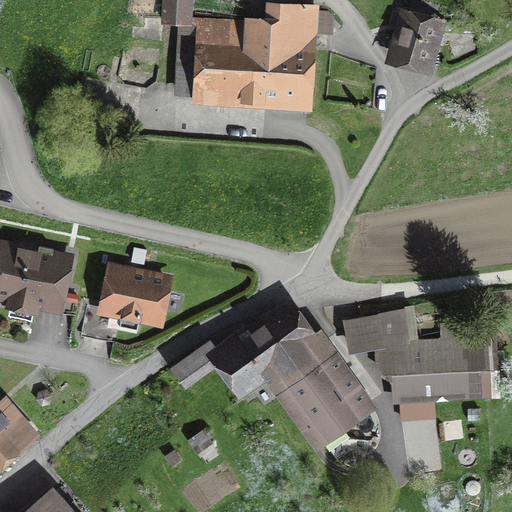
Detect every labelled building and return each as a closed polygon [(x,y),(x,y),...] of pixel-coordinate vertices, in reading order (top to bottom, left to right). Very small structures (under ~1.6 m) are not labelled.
[(165,0),(164,20),(184,22),(191,22),(191,18),(192,0),(165,0)] [(191,22),(184,22),(178,88),(304,96),(308,31),(330,32),(332,15),(328,11),(317,10),(317,9),(270,6),(269,23),(191,18),(191,22)] [(395,55),(425,63),(432,35),(440,37),(444,22),(436,20),(407,12),(395,55)] [(0,293),(57,305),(66,258),(52,255),(53,249),(39,246),(38,253),(0,244),(0,293)] [(167,279),(112,268),(103,309),(158,320),(167,279)] [(217,363),(236,389),(266,368),(319,442),(371,404),(325,340),(318,346),(291,308),(265,326),(259,318),(216,348),(209,342),(175,367),(187,384),(217,363)] [(378,346),(406,344),(404,325),(400,325),(398,312),(348,320),(353,347),(378,346)] [(397,377),(399,401),(484,396),(481,339),(406,344),(378,346),(379,366),(388,365),(389,376),(397,377)] [(0,456),(31,430),(9,405),(0,412),(0,456)] [(347,422),(344,427),(346,432),(351,435),(357,433),(359,428),(357,422),(352,420),(347,422)] [(31,511),(66,511),(51,494),(31,511)]
